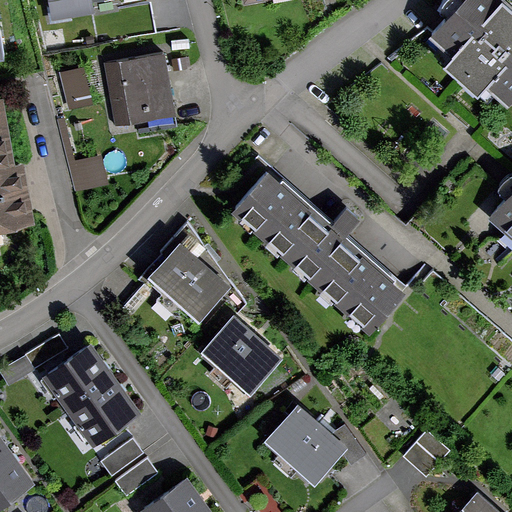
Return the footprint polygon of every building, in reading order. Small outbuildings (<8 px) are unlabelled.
[(511,3),(508,0),(458,0),(435,27),(455,44),(448,52),(482,81),(489,74),(509,91),(511,87),(511,3)] [(159,52),(109,61),(119,118),(169,110),(159,52)] [(70,103),(94,99),(88,61),(63,66),(70,103)] [(11,163),(0,107),(0,222),(30,216),(19,161),(11,163)] [(76,185),(109,181),(105,151),(72,156),(76,185)] [(269,168),(236,204),(369,323),(402,286),(269,168)] [(511,193),(496,212),(511,225),(511,193)] [(181,239),(148,275),(194,317),(227,281),(181,239)] [(236,314),(205,347),(250,388),(281,355),(236,314)] [(48,338),(3,364),(12,378),(56,353),(48,338)] [(49,372),(72,404),(114,373),(91,342),(49,372)] [(72,404),(94,435),(137,405),(114,373),(72,404)] [(299,403),(271,435),(316,474),(344,442),(299,403)] [(430,469),(453,442),(429,422),(406,450),(430,469)] [(137,431),(103,451),(126,489),(161,469),(137,431)] [(0,448),(0,497),(30,477),(6,444),(0,448)] [(139,505),(144,511),(204,511),(213,506),(188,470),(139,505)] [(502,511),(478,490),(458,511),(502,511)]
